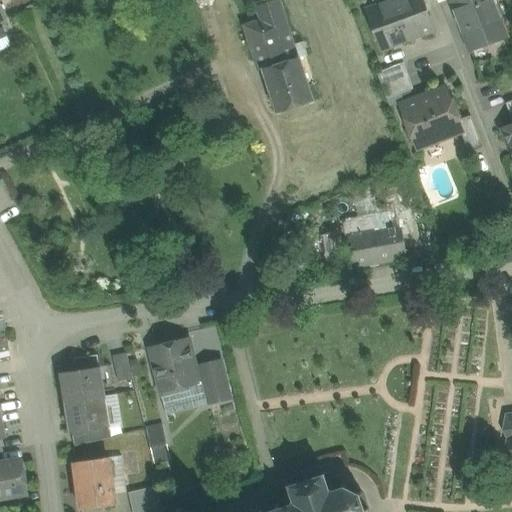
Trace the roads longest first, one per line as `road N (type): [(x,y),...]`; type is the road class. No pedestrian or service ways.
road 1 (residential): [(32,335),(511,263)]
road 2 (residential): [(52,511),(32,335)]
road 3 (residential): [(511,198),(455,46)]
